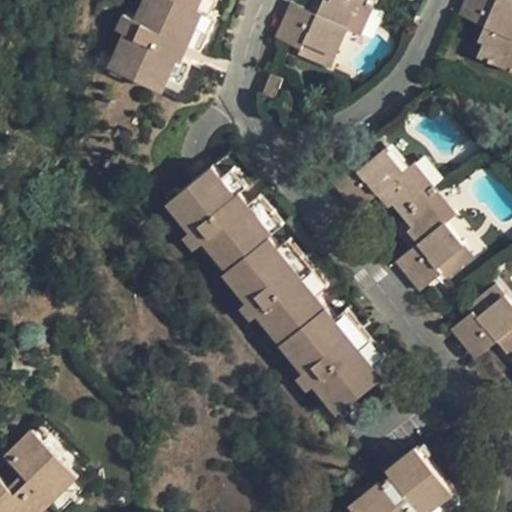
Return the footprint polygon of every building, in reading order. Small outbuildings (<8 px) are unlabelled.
[(231,12),(203,0),(158,0),(163,2),(155,21),(149,19),(134,52),(128,49),(121,65),(197,98),(212,63),(197,56),(203,43),(224,53),(240,16),(231,12)] [(203,0),(231,12),(236,0),(203,0)] [(366,0),(329,0),(329,1),(325,11),(302,0),(299,0),(288,27),(313,40),(311,44),(341,58),(357,25),(366,0)] [(326,0),(302,0),(325,11),(329,1),(326,0)] [(370,30),(383,0),(366,0),(357,25),(370,30)] [(498,7),(480,0),(472,0),(471,3),(495,14),(498,7)] [(511,0),(480,0),(498,7),(495,14),(489,31),(494,34),(488,48),(511,56),(511,0)] [(239,135),(174,186),(185,200),(190,196),(212,223),(217,219),(228,234),(223,238),(234,253),(296,205),(300,201),(277,172),(254,190),(245,178),(262,165),(239,135)] [(368,159),(344,176),(362,198),(385,181),(390,188),(400,200),(405,197),(413,208),(436,192),(415,165),(398,143),(371,163),(368,159)] [(426,155),(415,165),(436,192),(447,182),(426,155)] [(385,181),(362,198),(367,205),(390,188),(385,181)] [(467,208),(447,182),(436,192),(455,217),(467,208)] [(436,192),(413,208),(422,220),(418,223),(427,236),(433,243),(411,259),(429,284),(479,246),(455,217),(436,192)] [(234,253),(230,256),(241,269),(245,266),(258,282),(253,286),(262,298),(267,294),(279,310),(274,313),(287,328),(351,276),(328,245),(306,263),(297,251),(319,235),(296,205),(234,253)] [(405,252),(411,259),(433,243),(427,236),(405,252)] [(351,276),(287,328),(297,341),(302,337),(315,355),(311,358),(332,386),(327,389),(338,404),(411,348),(387,316),(363,335),(353,323),(376,306),(351,276)] [(484,306),(460,322),(477,344),(500,326),(505,333),(511,342),(511,288),(504,278),(477,298),(484,306)] [(500,326),(477,344),(482,351),(505,333),(500,326)] [(423,511),(427,509),(429,511),(456,511),(452,507),(477,488),(429,426),(405,445),(410,452),(383,473),(386,478),(370,491),(367,486),(352,497),(354,501),(341,511),(423,511)] [(0,476),(0,511),(26,511),(73,467),(34,430),(8,456),(23,472),(31,479),(17,493),(10,486),(0,476)] [(73,467),(26,511),(43,511),(81,475),(73,467)] [(10,486),(17,493),(31,479),(23,472),(10,486)]
